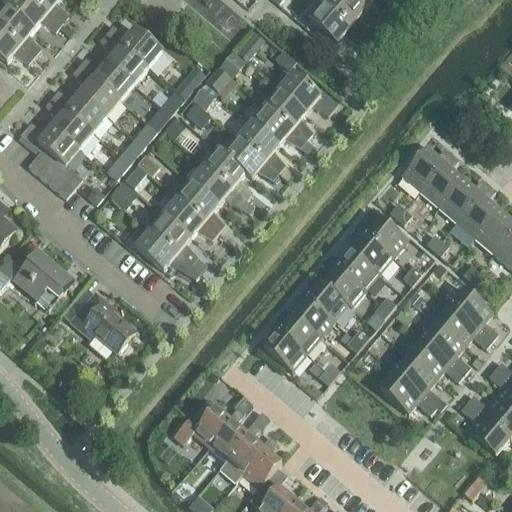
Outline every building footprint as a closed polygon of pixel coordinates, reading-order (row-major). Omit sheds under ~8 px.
[(17,0),(6,13),(34,36),(40,29),(54,41),(61,32),(22,0),(17,0)] [(22,0),(61,32),(69,23),(55,11),(62,4),(57,0),(22,0)] [(284,0),(268,0),(267,1),(278,11),(286,2),(284,0)] [(330,0),(323,9),(365,43),(372,35),(358,23),(364,16),(344,0),(330,0)] [(344,0),(364,16),(370,9),(384,20),(392,11),(377,0),(344,0)] [(377,0),(392,11),(399,2),(396,0),(377,0)] [(357,52),(365,43),(323,9),(309,26),(337,49),(344,41),(357,52)] [(0,20),(0,36),(34,64),(42,55),(28,43),(34,36),(6,13),(0,20)] [(106,40),(147,75),(161,59),(134,36),(128,43),(114,31),(106,40)] [(26,73),(34,64),(0,36),(0,64),(6,70),(13,61),(26,73)] [(255,38),(237,58),(248,67),(265,47),(255,38)] [(113,61),(107,69),(134,91),(147,75),(106,40),(99,49),(113,61)] [(233,58),(220,73),(233,83),(246,68),(233,58)] [(79,73),(120,107),(134,91),(107,69),(101,76),(87,64),(79,73)] [(195,72),(174,97),(175,98),(185,106),(206,81),(195,72)] [(86,94),(79,101),(106,124),(120,107),(79,73),(72,82),(86,94)] [(219,75),(206,90),(219,100),(231,85),(219,75)] [(278,97),(306,121),(313,113),(326,124),(338,110),(317,93),(310,87),(306,92),(292,80),(278,97)] [(52,105),(93,140),(106,124),(79,101),(74,108),(60,96),(52,105)] [(202,97),(195,107),(208,117),(215,108),(202,97)] [(265,113),(307,148),(314,139),(301,128),(306,121),(278,97),(265,113)] [(175,98),(161,115),(171,123),(185,106),(175,98)] [(59,126),(52,134),(79,156),(93,140),(52,105),(45,114),(59,126)] [(196,110),(187,121),(202,134),(211,124),(196,110)] [(251,129),(279,153),(286,145),(299,156),(307,148),(265,113),(251,129)] [(161,115),(148,131),(158,139),(171,123),(161,115)] [(176,125),(165,138),(174,145),(185,133),(176,125)] [(21,142),(40,159),(43,155),(53,164),(62,171),(64,173),(65,173),(79,156),(52,134),(46,141),(32,129),(21,142)] [(238,145),(279,180),(287,171),(273,160),(279,153),(251,129),(238,145)] [(148,131),(134,147),(144,155),(158,139),(148,131)] [(224,162),(245,180),(252,185),(258,177),(272,188),(279,180),(238,145),(224,161),(224,162)] [(134,147),(121,163),(130,171),(144,155),(134,147)] [(401,183),(419,199),(451,162),(444,156),(438,163),(426,153),(401,183)] [(28,173),(38,182),(53,164),(43,155),(40,159),(28,173)] [(205,172),(246,207),(254,198),(240,186),(245,180),(224,162),(224,161),(218,156),(205,172)] [(147,162),(139,172),(153,183),(161,173),(147,162)] [(451,162),(419,199),(438,215),(464,184),(453,175),(458,168),(451,162)] [(121,163),(107,179),(117,187),(120,183),(130,171),(121,163)] [(53,164),(38,182),(47,190),(62,171),(53,164)] [(62,171),(47,190),(56,198),(72,179),(65,173),(64,173),(62,171)] [(191,188),(219,211),(225,203),(240,215),(248,222),(255,214),(246,207),(205,172),(191,188)] [(138,173),(126,187),(134,194),(146,180),(138,173)] [(72,179),(56,198),(66,206),(82,187),(72,179)] [(464,184),(438,215),(456,230),(488,192),(481,187),(475,194),(464,184)] [(123,188),(110,203),(122,213),(134,198),(123,188)] [(177,205),(219,240),(226,231),(212,219),(219,211),(191,188),(177,205)] [(488,192),(456,230),(474,246),(500,215),(489,206),(495,198),(488,192)] [(92,197),(87,203),(97,211),(105,202),(99,197),(92,197)] [(164,221),(191,244),(197,237),(212,248),(219,240),(177,205),(164,221)] [(0,257),(16,239),(0,226),(0,214),(2,212),(0,210),(0,257)] [(399,211),(391,220),(397,226),(405,216),(399,211)] [(500,215),(474,246),(493,261),(511,238),(511,223),(511,224),(500,215)] [(405,216),(397,226),(405,232),(413,223),(405,216)] [(150,237),(192,272),(198,265),(199,263),(185,251),(191,244),(164,221),(150,237)] [(360,237),(394,265),(408,248),(380,224),(371,234),(366,230),(360,237)] [(170,269),(175,273),(193,288),(201,279),(192,272),(150,237),(136,254),(163,277),(170,269)] [(351,258),(380,282),(394,265),(360,237),(354,244),(359,248),(351,258)] [(511,238),(493,261),(511,277),(511,276),(511,238)] [(435,241),(427,251),(434,257),(442,247),(435,241)] [(442,247),(434,257),(441,263),(449,253),(442,247)] [(49,320),(75,289),(37,258),(16,284),(40,304),(36,309),(49,320)] [(332,270),(366,299),(380,282),(351,258),(343,267),(338,263),(332,270)] [(11,265),(0,278),(0,298),(21,274),(11,265)] [(198,265),(192,272),(201,279),(207,271),(198,265)] [(349,312),(348,313),(351,316),(366,299),(332,270),(326,277),(331,281),(323,290),(323,291),(349,312)] [(409,278),(418,286),(424,279),(415,271),(409,278)] [(440,271),(434,277),(441,283),(447,277),(440,271)] [(472,272),(464,282),(470,288),(478,278),(472,272)] [(403,285),(412,293),(418,286),(409,278),(403,285)] [(478,278),(470,288),(477,294),(486,284),(478,278)] [(335,329),(348,313),(349,312),(323,291),(323,290),(321,288),(312,298),(308,294),(301,301),(335,329)] [(450,313),(492,348),(498,341),(485,329),(493,320),(465,296),(450,313)] [(292,321),(321,345),(335,329),(301,301),(295,308),(300,312),(292,321)] [(72,331),(92,347),(89,351),(107,366),(114,357),(119,361),(136,341),(103,314),(107,311),(96,302),(72,331)] [(381,312),(390,319),(397,312),(387,304),(381,312)] [(375,318),(385,326),(390,319),(381,312),(375,318)] [(436,329),(465,353),(473,344),(486,356),(492,348),(450,313),(436,329)] [(274,334),(307,362),(321,345),(292,321),(284,330),(280,327),(274,334)] [(422,346),(464,381),(470,374),(457,363),(465,353),(436,329),(422,346)] [(292,379),(307,362),(274,334),(268,341),(272,345),(264,355),(292,379)] [(353,345),(363,353),(369,345),(359,337),(353,345)] [(347,352),(357,360),(363,353),(353,345),(347,352)] [(39,350),(44,354),(47,351),(42,346),(39,350)] [(408,362),(437,386),(445,377),(458,389),(464,381),(422,346),(408,362)] [(394,378),(437,414),(441,418),(447,411),(429,396),(437,386),(408,362),(394,378)] [(495,376),(511,390),(511,378),(501,369),(495,376)] [(331,371),(326,377),(335,385),(341,378),(331,371)] [(503,395),(495,405),(511,418),(511,390),(495,376),(489,383),(503,395)] [(326,377),(320,385),(329,393),(335,385),(326,377)] [(430,422),(437,414),(394,378),(380,395),(409,420),(417,411),(430,422)] [(314,391),(309,398),(318,406),(324,399),(314,391)] [(467,410),(510,445),(511,442),(511,418),(495,405),(487,414),(473,402),(467,410)] [(231,428),(209,455),(225,469),(247,442),(244,439),(235,431),(252,412),(244,406),(228,425),(231,428)] [(495,462),(510,445),(467,410),(461,416),(475,428),(467,438),(495,462)] [(192,441),(209,455),(231,428),(228,425),(214,414),(198,434),(188,425),(173,444),(182,452),(192,441)] [(247,442),(225,469),(226,470),(220,477),(235,490),(241,482),(242,483),(264,456),(261,453),(252,446),(270,425),(262,418),(253,429),(244,439),(247,442)] [(264,456),(242,483),(258,496),(258,497),(264,490),(265,490),(277,475),(281,470),(269,459),(277,450),(269,443),(261,453),(264,456)] [(290,511),(294,508),(278,495),(287,484),(277,475),(265,490),(264,490),(258,497),(258,496),(248,508),(252,511),(290,511)] [(480,482),(472,492),(479,498),(487,488),(480,482)] [(472,506),(479,498),(472,492),(465,501),(472,506)]
